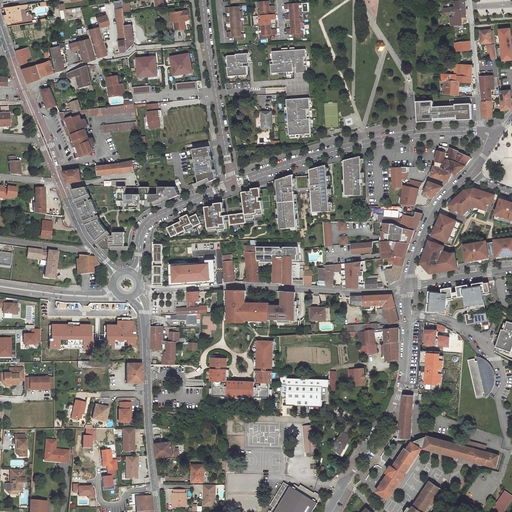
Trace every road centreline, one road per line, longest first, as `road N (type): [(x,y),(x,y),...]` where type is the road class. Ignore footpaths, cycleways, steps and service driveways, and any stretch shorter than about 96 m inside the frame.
road 1 (unclassified): [(407,287),(138,286)]
road 2 (unclassified): [(231,183),(378,140),(480,131)]
road 3 (secondary): [(159,511),(143,309),(134,294)]
road 4 (residential): [(407,314),(397,397),(328,511)]
road 5 (residential): [(508,446),(493,358),(451,322),(407,314)]
road 6 (unclassified): [(231,183),(201,0)]
road 7 (unclassified): [(134,275),(149,220),(231,183)]
road 8 (residential): [(407,287),(433,213),(470,174)]
road 9 (residential): [(468,0),(480,131)]
road 10 (residential): [(135,47),(22,90)]
